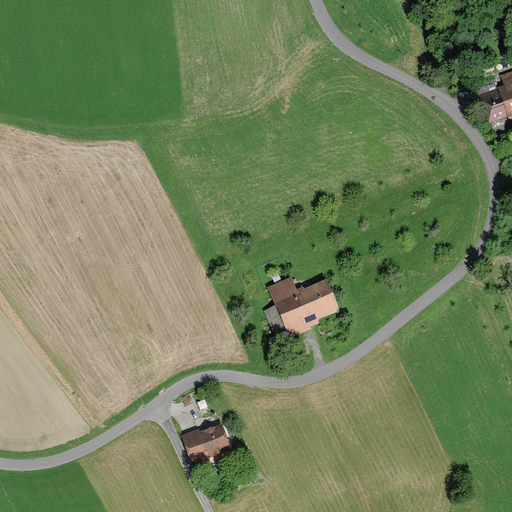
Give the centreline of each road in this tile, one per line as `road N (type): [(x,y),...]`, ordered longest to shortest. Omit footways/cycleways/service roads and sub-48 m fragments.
road 1 (residential): [(315,0),(350,49),(423,88),(467,126),(495,174),(492,225),(475,259),(327,371),(284,382),(207,376),(158,404)]
road 2 (residential): [(158,404),(72,454),(0,463)]
